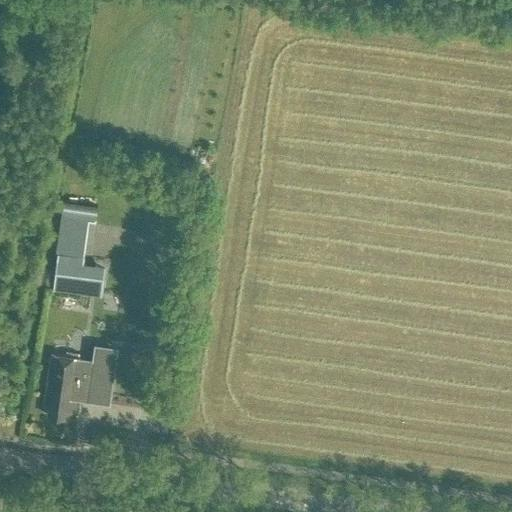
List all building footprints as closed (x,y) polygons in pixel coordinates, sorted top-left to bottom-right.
[(57,257),(84,261),(90,216),(61,212),(56,250),(58,251),(57,257)] [(81,287),(84,261),(57,257),(54,284),(81,287)] [(105,263),(84,261),(81,287),(101,289),(105,263)] [(96,342),(95,353),(115,356),(117,344),(96,342)] [(77,398),(74,397),(75,393),(89,395),(88,397),(108,400),(115,356),(95,353),(94,359),(80,358),(80,356),(51,352),(44,405),(49,406),(48,414),(74,417),(77,398)]
